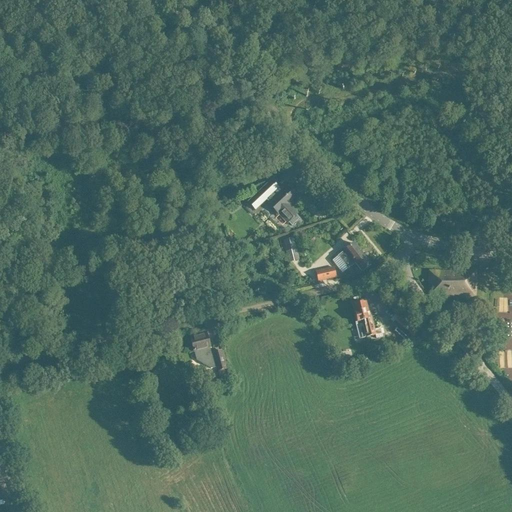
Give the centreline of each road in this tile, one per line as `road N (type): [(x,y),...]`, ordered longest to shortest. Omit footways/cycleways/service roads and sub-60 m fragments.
road 1 (unclassified): [(415,237),(302,144),(169,0)]
road 2 (unclassified): [(196,319),(367,280),(395,261)]
road 3 (unclassified): [(511,401),(395,261)]
